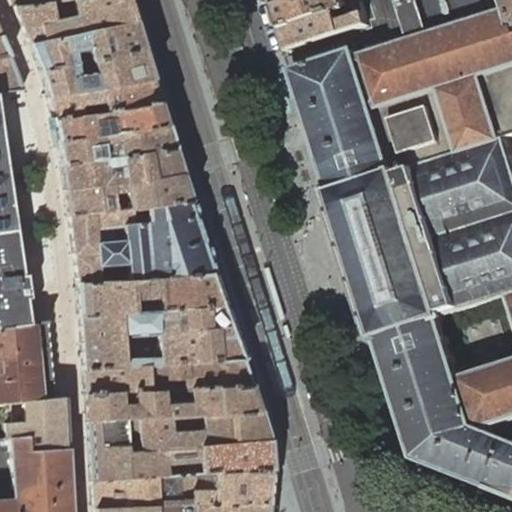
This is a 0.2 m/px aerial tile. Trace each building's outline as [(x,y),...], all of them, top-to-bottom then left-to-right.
[(10,0),(13,7),(28,43),(134,22),(127,0),(68,0),(42,4),(41,0),(10,0)] [(312,0),(280,0),(283,10),(312,0)] [(288,31),(357,10),(354,0),(312,0),(283,10),(288,31)] [(312,120),(336,190),(331,192),(337,209),(340,219),(357,278),(371,317),(374,327),(379,344),(384,343),(422,461),(511,496),(511,440),(496,434),(511,429),(511,14),(493,20),(487,0),(369,0),(371,6),(384,2),(394,36),(382,40),(378,28),(377,28),(382,46),(365,51),(359,53),(300,71),(299,72),(312,120)] [(354,0),(357,10),(371,6),(369,0),(354,0)] [(371,6),(378,28),(382,40),(394,36),(384,2),(371,6)] [(353,35),(377,28),(378,28),(371,6),(357,10),(288,31),(293,52),(294,52),(353,35)] [(44,87),(47,97),(111,87),(151,79),(143,51),(134,22),(28,43),(38,68),(39,69),(44,87)] [(294,52),(300,71),(359,53),(365,51),(382,46),(377,28),(353,35),(294,52)] [(0,36),(0,67),(13,65),(0,36)] [(0,92),(23,90),(13,65),(0,67),(0,92)] [(111,87),(47,97),(52,119),(113,112),(158,102),(151,79),(111,87)] [(113,112),(52,119),(56,142),(166,126),(158,102),(113,112)] [(0,326),(29,323),(0,123),(0,326)] [(173,148),(166,126),(56,142),(60,164),(173,148)] [(181,174),(173,148),(60,164),(64,190),(125,183),(125,184),(181,174)] [(189,201),(181,174),(125,184),(125,183),(64,190),(67,216),(130,207),(131,210),(189,201)] [(213,274),(189,201),(131,210),(130,207),(67,216),(75,283),(131,281),(211,275),(213,274)] [(223,307),(211,275),(131,281),(75,283),(78,318),(176,308),(223,307)] [(229,323),(223,307),(176,308),(78,318),(82,368),(146,365),(146,367),(162,365),(242,359),(229,323)] [(0,404),(54,399),(51,359),(47,320),(29,323),(0,326),(0,404)] [(250,385),(242,359),(162,365),(146,367),(146,365),(82,368),(84,395),(119,392),(144,392),(217,388),(250,385)] [(258,412),(250,385),(217,388),(144,392),(119,392),(84,395),(86,421),(123,420),(220,415),(219,413),(258,412)] [(0,439),(8,439),(26,436),(27,451),(66,449),(64,398),(54,399),(0,404),(0,439)] [(267,440),(258,412),(219,413),(220,415),(123,420),(86,421),(89,481),(124,479),(150,476),(153,476),(179,474),(189,474),(199,473),(269,470),(267,440)] [(0,511),(69,511),(66,449),(27,451),(26,436),(8,439),(12,499),(0,500),(0,511)] [(267,504),(269,470),(199,473),(189,474),(190,505),(193,505),(267,504)] [(190,505),(189,474),(179,474),(153,476),(153,506),(190,505)] [(124,479),(89,481),(91,508),(153,506),(153,476),(150,476),(124,479)]
